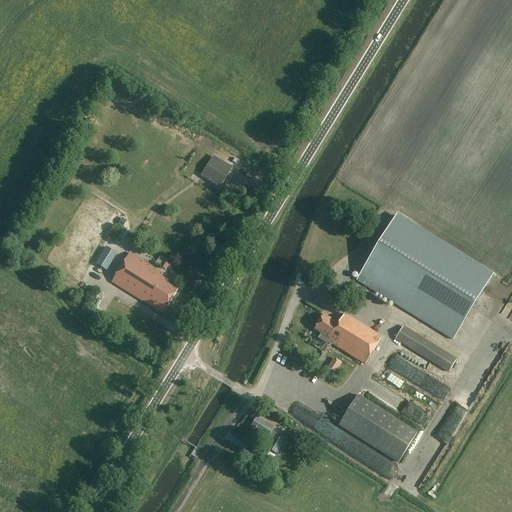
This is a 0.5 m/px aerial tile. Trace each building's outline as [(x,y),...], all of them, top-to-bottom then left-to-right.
[(208,168),(202,177),(219,188),(231,170),(221,164),(215,173),(208,168)] [(495,275),(398,215),(357,281),(454,341),(495,275)] [(121,219),(118,224),(123,227),(126,221),(121,219)] [(107,271),(117,255),(107,248),(96,264),(107,271)] [(163,315),(178,291),(168,284),(169,282),(162,277),(163,275),(130,254),(112,284),(163,315)] [(156,256),(153,263),(159,265),(162,259),(156,256)] [(162,264),(162,265),(167,269),(171,262),(166,259),(165,260),(162,264)] [(382,338),(344,314),(338,324),(325,315),(315,330),(329,339),(322,351),(332,357),(338,348),(365,365),(382,338)] [(450,374),(458,360),(404,327),(396,340),(450,374)] [(315,351),(312,356),(320,361),(323,356),(315,351)] [(429,379),(387,355),(381,366),(424,390),(429,379)] [(483,369),(476,373),(479,378),(486,373),(483,369)] [(398,464),(418,433),(358,395),(339,426),(398,464)] [(277,434),(273,431),(276,427),(260,417),(258,420),(256,419),(251,427),(253,428),(251,431),(252,432),(249,436),(250,440),(254,442),(258,441),(261,437),(267,441),(271,443),(268,449),(276,454),(280,456),(288,444),(284,442),(285,441),(276,435),(277,434)] [(390,461),(383,472),(389,476),(395,465),(390,461)] [(423,483),(422,461),(406,461),(407,483),(423,483)]
